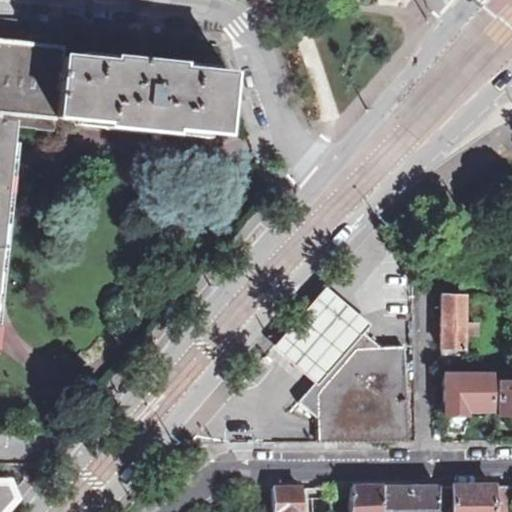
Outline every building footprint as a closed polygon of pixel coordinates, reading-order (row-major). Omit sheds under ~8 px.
[(0,124),(51,129),(52,118),(93,122),(221,135),(226,90),(227,76),(59,59),(60,50),(22,46),(0,43),(0,124)] [(326,288),(274,347),(297,368),(315,384),(360,334),(368,325),(349,309),(326,288)] [(440,365),(461,365),(462,336),(475,336),(475,323),(462,323),(463,295),(442,294),(440,365)] [(319,415),(319,442),(410,441),(405,346),(380,347),(360,334),(315,384),(295,404),(319,415)] [(511,373),(498,374),(498,415),(511,414),(511,373)] [(465,411),(489,411),(489,375),(443,375),(443,415),(465,415),(465,411)] [(506,511),(507,486),(452,487),(452,511),(506,511)] [(379,511),(381,487),(349,488),(348,511),(379,511)] [(379,511),(435,511),(437,487),(381,487),(379,511)] [(299,511),(300,488),(274,488),(273,511),(299,511)]
